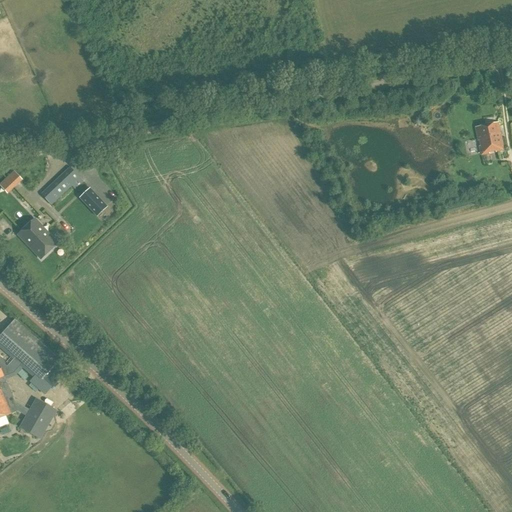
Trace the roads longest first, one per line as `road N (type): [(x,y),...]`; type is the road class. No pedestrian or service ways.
road 1 (unclassified): [(0,155),(511,55)]
road 2 (secondary): [(238,511),(0,282)]
